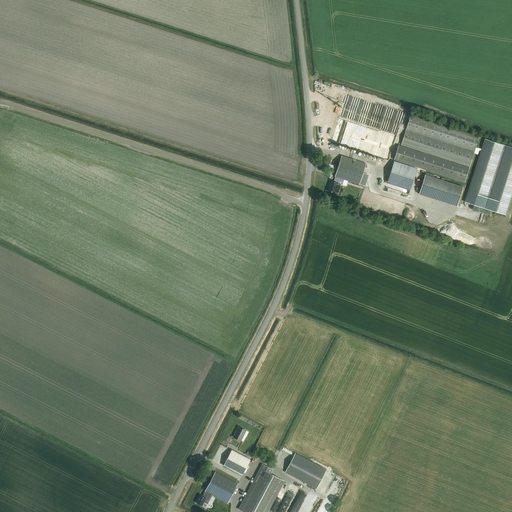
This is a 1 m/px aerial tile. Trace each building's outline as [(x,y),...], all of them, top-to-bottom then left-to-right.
[(333,142),(390,160),(405,113),(349,95),(333,142)] [(469,167),(479,137),(411,115),(401,145),(469,167)] [(481,149),(476,147),(474,153),(478,154),(479,150),(481,151),(464,202),(506,215),(511,197),(511,147),(485,139),(481,149)] [(402,146),(398,145),(394,160),(397,161),(465,182),(469,168),(402,146)] [(366,163),(342,156),(333,181),(330,181),(327,191),(335,193),(338,183),(342,185),(344,180),(358,185),(366,163)] [(410,190),(417,169),(394,161),(387,182),(410,190)] [(457,208),(463,189),(425,177),(418,196),(457,208)] [(246,430),(239,427),(233,437),(240,441),(246,430)] [(242,475),(251,460),(232,449),(223,465),(242,475)] [(295,453),(285,472),(316,489),(327,470),(295,453)] [(271,474),(273,470),(262,464),(238,509),(243,511),(268,511),(285,481),(271,474)] [(207,505),(212,496),(227,503),(238,484),(215,472),(202,496),(200,495),(195,504),(202,507),(204,503),(207,505)]
